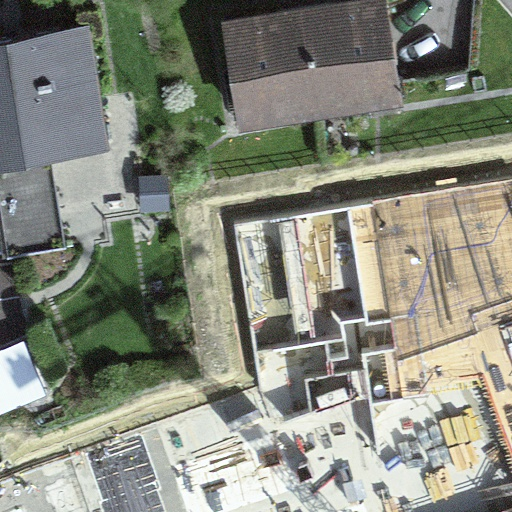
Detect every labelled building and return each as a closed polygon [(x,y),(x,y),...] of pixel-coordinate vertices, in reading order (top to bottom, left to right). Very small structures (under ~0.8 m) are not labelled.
[(397,0),(348,0),(307,6),(322,107),(412,94),(397,0)] [(244,119),(322,107),(307,6),(229,18),(244,119)] [(91,28),(0,39),(0,206),(6,250),(62,243),(47,132),(104,124),(91,28)] [(22,339),(0,347),(0,411),(44,394),(22,339)] [(240,511),(207,409),(53,459),(70,511),(240,511)]
